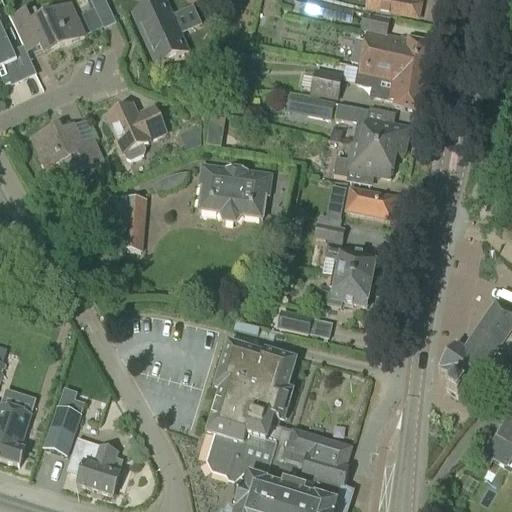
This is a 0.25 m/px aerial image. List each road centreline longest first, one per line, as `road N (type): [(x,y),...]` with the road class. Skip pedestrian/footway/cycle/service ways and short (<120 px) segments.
road 1 (unclassified): [(173,511),(169,473),(0,165)]
road 2 (residential): [(402,511),(414,379),(444,206)]
road 3 (residential): [(487,0),(444,206)]
